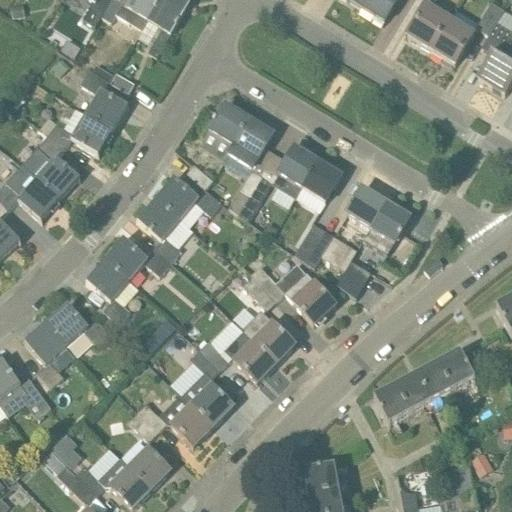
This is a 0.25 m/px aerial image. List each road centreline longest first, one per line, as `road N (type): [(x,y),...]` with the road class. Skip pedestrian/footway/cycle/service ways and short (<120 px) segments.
road 1 (unclassified): [(216,511),(401,322),(507,240)]
road 2 (unclassified): [(507,240),(211,56)]
road 3 (residential): [(0,324),(121,192),(211,56)]
road 4 (unclassified): [(511,157),(258,0)]
